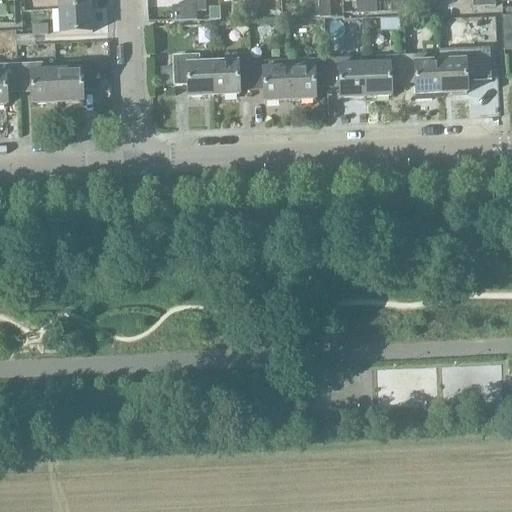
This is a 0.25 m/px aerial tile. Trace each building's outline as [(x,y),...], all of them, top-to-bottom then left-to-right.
[(56,0),(57,11),(91,10),(90,0),(56,0)] [(183,0),(183,7),(171,7),(172,22),(197,21),(196,13),(195,13),(194,0),(183,0)] [(205,0),(194,0),(195,13),(196,13),(206,12),(205,0)] [(243,0),(234,0),(235,11),(244,10),(243,0)] [(243,0),(244,10),(254,10),(253,0),(243,0)] [(308,0),(310,17),(319,17),(318,0),(308,0)] [(318,0),(319,17),(319,18),(329,18),(327,0),(318,0)] [(356,0),(357,15),(367,15),(366,0),(356,0)] [(366,0),(367,15),(377,14),(376,0),(366,0)] [(472,0),(473,8),(496,7),(495,0),(472,0)] [(91,10),(57,11),(59,36),(92,34),(91,10)] [(511,17),(502,17),(503,34),(511,33),(511,17)] [(398,20),(363,21),(364,33),(399,31),(398,20)] [(33,26),(33,36),(48,36),(48,26),(33,26)] [(511,33),(503,34),(504,50),(511,49),(511,33)] [(453,62),(440,62),(441,95),(467,94),(466,82),(479,81),(477,48),(453,49),(453,62)] [(239,84),(251,84),(250,64),(251,64),(251,56),(225,57),(225,64),(212,64),(214,97),(239,96),(239,84)] [(426,56),(402,57),(403,85),(415,84),(416,97),(441,95),(440,62),(426,63),(426,56)] [(377,65),(364,66),(366,99),(391,98),(391,85),(403,85),(402,57),(377,58),(377,65)] [(188,98),(214,97),(212,64),(199,65),(199,58),(174,59),(174,68),(175,86),(175,87),(188,86),(188,98)] [(350,59),(326,60),(327,88),(340,88),(340,100),(366,99),(364,66),(351,66),(350,59)] [(326,60),(288,62),(290,102),(315,101),(315,89),(327,88),(326,60)] [(288,62),(251,64),(250,64),(251,84),(251,91),(264,91),(264,103),(290,102),(288,62)] [(56,72),(57,105),(83,103),(82,91),(95,91),(94,63),(69,64),(69,71),(56,72)] [(18,66),(19,94),(32,93),(32,106),(57,105),(56,72),(43,72),(42,65),(18,66)] [(19,94),(18,66),(0,66),(0,107),(7,107),(7,95),(19,94)] [(174,68),(161,69),(162,87),(175,86),(174,68)]
